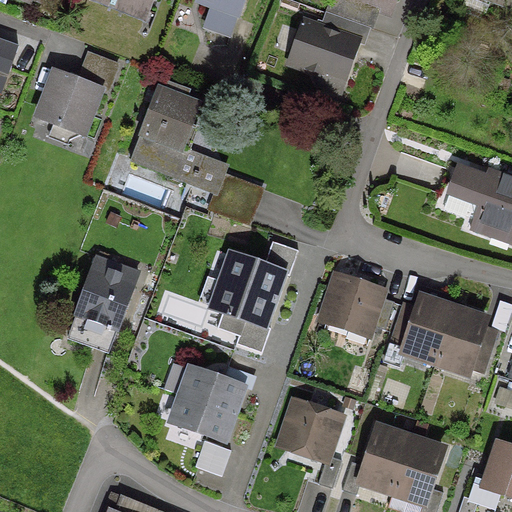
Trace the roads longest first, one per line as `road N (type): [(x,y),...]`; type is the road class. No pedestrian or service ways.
road 1 (residential): [(422,0),(352,194),(352,214),(379,239),(511,274)]
road 2 (residential): [(79,511),(96,469),(111,457),(210,511)]
